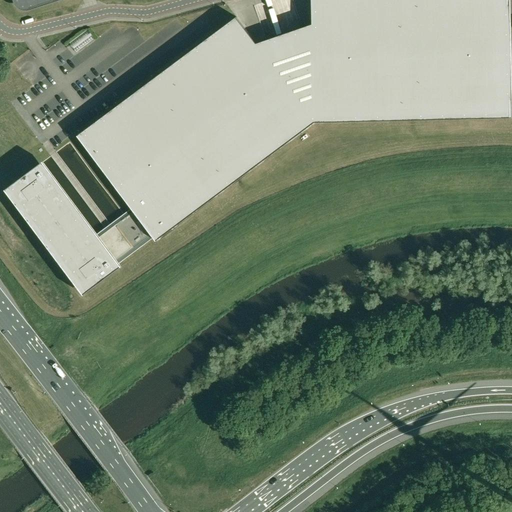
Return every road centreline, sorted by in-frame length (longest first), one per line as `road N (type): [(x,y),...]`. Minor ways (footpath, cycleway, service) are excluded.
road 1 (motorway): [(511,389),(457,393),(404,409),(255,511)]
road 2 (motorway): [(282,511),(363,451),(413,425),(511,409)]
road 3 (primary): [(149,511),(0,314)]
road 4 (unclassified): [(194,0),(26,31),(0,25)]
road 5 (primary): [(0,396),(90,511)]
